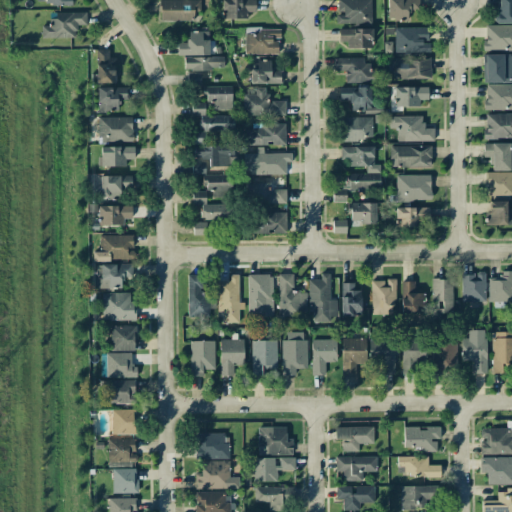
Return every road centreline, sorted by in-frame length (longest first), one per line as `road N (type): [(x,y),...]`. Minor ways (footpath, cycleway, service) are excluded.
road 1 (residential): [(115,0),(152,62),(164,116),(168,511)]
road 2 (residential): [(511,250),(166,254)]
road 3 (residential): [(511,401),(167,405)]
road 4 (residential): [(297,3),(310,50),(314,253)]
road 5 (residential): [(456,3),(456,251)]
